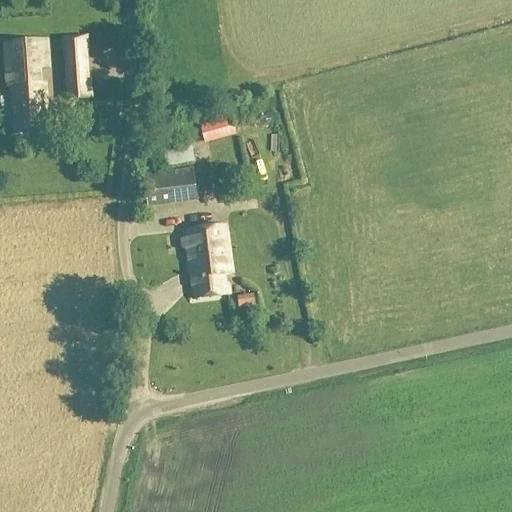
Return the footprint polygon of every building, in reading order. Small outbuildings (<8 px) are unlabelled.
[(89,101),(85,39),(60,41),(64,103),(89,101)] [(45,71),(45,46),(2,47),(5,91),(8,91),(12,137),(52,134),(51,116),(45,116),(43,85),(38,85),(37,72),(45,71)] [(202,144),(233,136),(227,116),(197,124),(202,144)] [(165,150),(166,172),(186,171),(184,149),(165,150)] [(142,209),(192,202),(187,172),(138,180),(142,209)] [(192,303),(226,297),(223,277),(229,276),(221,227),(181,234),(182,240),(178,243),(180,251),(184,253),(192,303)] [(253,312),(251,299),(235,301),(236,314),(253,312)]
